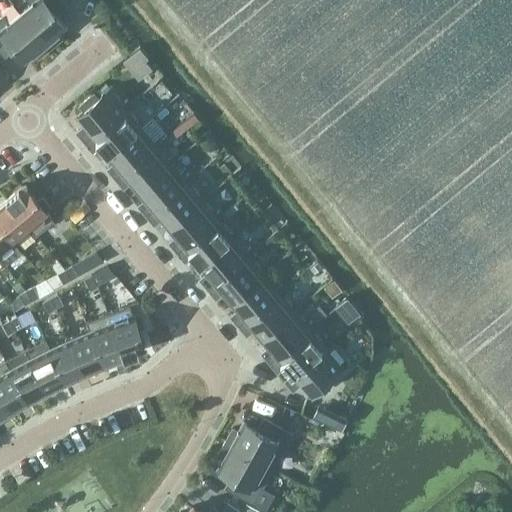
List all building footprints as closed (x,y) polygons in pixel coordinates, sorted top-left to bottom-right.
[(66,26),(52,9),(62,1),(61,0),(30,0),(32,2),(20,12),(50,48),(62,38),(58,33),(66,26)] [(38,58),(50,48),(20,12),(8,22),(2,16),(0,17),(0,50),(1,52),(12,43),(26,60),(34,53),(38,58)] [(147,55),(139,46),(127,57),(135,66),(147,55)] [(132,101),(129,97),(123,103),(110,88),(105,92),(98,98),(94,93),(79,105),(83,110),(77,116),(87,129),(80,135),(85,141),(132,101)] [(129,111),(136,105),(132,101),(85,141),(90,147),(98,141),(108,153),(141,125),(129,111)] [(160,134),(153,140),(141,125),(108,153),(118,165),(111,172),(116,178),(163,138),(160,134)] [(160,147),(166,142),(163,138),(116,178),(121,184),(128,178),(139,190),(172,162),(160,147)] [(191,171),(184,176),(172,162),(139,190),(149,202),(141,209),(146,215),(194,175),(191,171)] [(191,184),(197,179),(194,175),(146,215),(151,221),(159,214),(170,227),(203,199),(191,184)] [(46,211),(51,207),(42,197),(37,201),(24,185),(7,199),(31,227),(29,228),(36,235),(54,220),(46,211)] [(0,226),(13,242),(29,228),(31,227),(7,199),(0,204),(0,226)] [(222,208),(215,213),(203,199),(170,227),(180,239),(172,246),(177,252),(225,212),(222,208)] [(222,221),(228,216),(225,212),(177,252),(182,258),(190,251),(200,264),(234,235),(222,221)] [(0,252),(13,242),(0,226),(0,252)] [(252,245),(246,250),(234,235),(200,264),(211,276),(203,282),(208,288),(256,248),(252,245)] [(264,272),(252,258),(259,253),(256,248),(208,288),(213,294),(221,288),(231,300),(264,272)] [(318,263),(311,269),(316,274),(322,269),(318,263)] [(65,269),(70,279),(78,275),(72,265),(65,269)] [(63,283),(70,279),(65,269),(57,273),(63,283)] [(97,285),(105,281),(99,270),(91,275),(97,285)] [(283,281),(277,287),(264,272),(231,300),(241,313),(234,319),(239,325),(286,285),(283,281)] [(90,289),(97,285),(91,275),(84,279),(90,289)] [(331,279),(321,288),(330,297),(339,289),(331,279)] [(26,290),(32,300),(39,296),(33,285),(26,290)] [(295,309),(283,295),(290,289),(286,285),(239,325),(244,331),(251,325),(262,337),(295,309)] [(24,304),(32,300),(26,290),(18,294),(24,304)] [(56,308),(63,304),(58,293),(50,297),(56,308)] [(48,312),(56,308),(50,297),(43,301),(48,312)] [(139,313),(133,316),(130,305),(108,313),(124,356),(144,349),(137,329),(144,326),(139,313)] [(314,318),(307,324),(295,309),(262,337),(272,350),(265,356),(270,362),(317,322),(314,318)] [(104,364),(124,356),(108,313),(86,321),(90,330),(104,364)] [(17,315),(9,319),(15,330),(19,336),(24,333),(21,327),(23,326),(17,315)] [(8,334),(15,330),(9,319),(2,323),(8,334)] [(326,346),(314,332),(321,326),(317,322),(270,362),(275,368),(282,362),(292,373),(326,346)] [(85,372),(104,364),(90,330),(69,339),(85,372)] [(45,339),(25,349),(30,358),(47,390),(65,381),(50,348),(45,339)] [(65,381),(85,372),(69,339),(50,348),(65,381)] [(315,387),(320,392),(334,380),(330,375),(342,365),(329,350),(336,345),(333,340),(326,346),(292,373),(285,380),(290,387),(298,380),(309,393),(315,387)] [(25,349),(6,359),(11,368),(28,400),(47,390),(30,358),(25,349)] [(28,400),(11,368),(6,359),(0,362),(0,395),(10,411),(28,400)] [(0,417),(10,411),(0,395),(0,417)] [(343,429),(349,417),(341,414),(335,426),(343,429)] [(273,467),(292,433),(269,420),(262,432),(243,421),(238,431),(232,427),(225,440),(273,467)] [(254,502),(273,467),(225,440),(218,453),(224,457),(219,466),(238,477),(231,489),(254,502)] [(226,511),(242,511),(243,511),(242,511),(228,502),(223,510),(226,511)] [(263,511),(247,503),(242,511),(243,511),(242,511),(263,511)]
